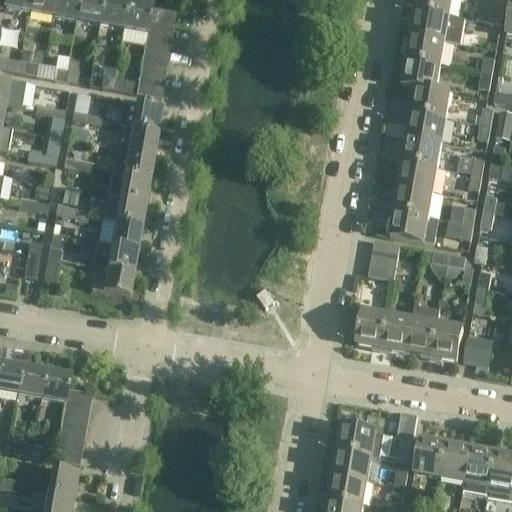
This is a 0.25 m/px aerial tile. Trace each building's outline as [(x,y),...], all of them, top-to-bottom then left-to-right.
[(28,17),(30,0),(6,0),(4,13),(28,17)] [(30,0),(28,17),(52,21),(55,0),(30,0)] [(55,0),(52,21),(76,25),(79,0),(55,0)] [(89,0),(79,0),(76,25),(99,29),(104,2),(89,0)] [(417,0),(416,14),(450,20),(453,0),(417,0)] [(481,0),(477,25),(488,27),(493,2),(482,0),(481,0)] [(104,2),(99,29),(123,33),(128,7),(104,2)] [(493,2),(488,27),(501,29),(505,4),(493,2)] [(128,7),(123,33),(146,37),(147,37),(149,27),(152,11),(128,7)] [(465,23),(450,20),(416,14),(411,39),(445,45),(461,48),(465,23)] [(147,37),(146,37),(146,39),(171,43),(173,31),(149,27),(147,37)] [(144,51),(169,55),(171,43),(146,39),(144,51)] [(407,63),(441,69),(445,45),(411,39),(407,63)] [(144,51),(142,63),(167,67),(169,55),(144,51)] [(0,75),(25,79),(27,67),(0,62),(0,75)] [(484,62),(482,77),(492,78),(495,63),(484,62)] [(142,63),(140,75),(165,80),(167,67),(142,63)] [(402,90),(416,93),(416,92),(417,92),(417,91),(437,95),(441,69),(407,63),(402,90)] [(38,69),(27,67),(25,79),(36,81),(38,69)] [(55,72),(53,84),(65,86),(67,74),(55,72)] [(67,74),(65,86),(77,88),(79,76),(67,74)] [(163,92),(165,80),(140,75),(138,88),(163,92)] [(482,77),(479,93),(489,95),(492,78),(482,77)] [(102,80),(100,92),(112,95),(115,82),(102,80)] [(115,82),(112,95),(124,96),(126,84),(115,82)] [(0,83),(0,108),(6,110),(22,112),(26,88),(0,83)] [(163,92),(138,88),(136,99),(161,103),(163,92)] [(416,93),(412,115),(446,121),(451,97),(437,95),(417,91),(417,92),(416,92),(416,93)] [(123,105),(118,130),(131,132),(158,137),(162,112),(136,107),(123,105)] [(36,110),(35,119),(50,122),(52,113),(36,110)] [(52,113),(50,122),(64,124),(66,115),(52,113)] [(483,113),(481,127),(491,129),(494,115),(486,113),(483,113)] [(412,115),(408,140),(442,146),(446,121),(412,115)] [(501,116),(498,132),(508,134),(511,118),(501,116)] [(72,125),(86,128),(86,127),(87,119),(73,117),(72,125)] [(87,119),(86,128),(100,130),(102,122),(87,119)] [(481,127),(478,144),(488,146),(491,129),(481,127)] [(0,132),(0,156),(7,158),(11,134),(2,133),(0,132)] [(127,155),(154,160),(158,137),(131,132),(127,155)] [(408,140),(403,165),(438,171),(442,146),(408,140)] [(495,151),(492,166),(503,168),(505,153),(495,151)] [(116,153),(112,177),(123,179),(150,183),(154,160),(127,155),(116,153)] [(29,156),(27,166),(42,168),(43,159),(29,156)] [(43,159),(42,168),(56,171),(57,162),(43,159)] [(475,162),(472,177),(482,179),(485,164),(475,162)] [(65,163),(63,173),(77,175),(79,165),(65,163)] [(79,165),(77,175),(92,178),(94,168),(79,165)] [(403,165),(399,190),(433,196),(438,171),(403,165)] [(492,166),(489,183),(500,185),(503,168),(492,166)] [(111,177),(107,200),(119,202),(146,206),(150,183),(123,179),(111,177)] [(472,177),(469,194),(480,196),(482,179),(472,177)] [(433,196),(399,190),(395,215),(429,221),(433,196)] [(486,200),(483,216),(494,218),(497,202),(486,200)] [(115,225),(142,230),(146,206),(119,202),(115,225)] [(20,204),(18,213),(33,216),(35,207),(20,204)] [(35,207),(33,216),(47,219),(49,210),(35,207)] [(57,210),(55,219),(69,222),(71,213),(57,210)] [(466,212),(463,227),(474,229),(476,214),(466,212)] [(71,213),(69,222),(85,225),(86,215),(71,213)] [(395,215),(390,242),(424,248),(434,249),(439,222),(429,221),(395,215)] [(483,216),(480,232),(492,234),(494,218),(483,216)] [(101,223),(96,246),(111,249),(111,248),(137,253),(142,230),(115,225),(101,223)] [(463,227),(460,244),(471,246),(474,229),(463,227)] [(28,258),(40,260),(42,249),(30,246),(28,258)] [(96,246),(93,270),(95,270),(107,272),(133,277),(137,253),(111,248),(111,249),(96,246)] [(375,246),(373,256),(398,261),(400,251),(375,246)] [(50,250),(48,261),(60,264),(62,252),(50,250)] [(477,251),(474,267),(482,268),(486,269),(489,252),(477,251)] [(373,256),(371,267),(396,272),(398,261),(373,256)] [(434,257),(432,268),(449,270),(451,259),(434,257)] [(36,284),(40,260),(28,258),(24,282),(36,284)] [(451,259),(449,270),(464,273),(466,262),(451,259)] [(60,264),(48,261),(43,285),(56,288),(60,264)] [(396,272),(371,267),(369,281),(394,285),(396,272)] [(93,281),(91,294),(103,296),(129,301),(133,277),(107,272),(95,270),(93,270),(91,281),(93,281)] [(480,277),(478,292),(489,294),(492,279),(480,277)] [(478,292),(475,308),(486,310),(489,294),(478,292)] [(432,362),(438,328),(441,315),(416,311),(413,324),(407,358),(432,362)] [(382,353),(388,319),(353,313),(349,334),(359,336),(357,349),(382,353)] [(413,324),(388,319),(382,353),(407,358),(413,324)] [(457,367),(463,332),(438,328),(432,362),(457,367)] [(465,368),(477,370),(481,344),(469,342),(465,368)] [(493,346),(481,344),(477,370),(488,372),(493,346)] [(0,395),(17,398),(22,372),(0,367),(0,395)] [(46,376),(22,372),(17,398),(41,403),(46,376)] [(65,406),(67,394),(70,380),(46,376),(41,403),(65,407),(65,406)] [(65,406),(90,410),(92,398),(67,394),(65,406)] [(65,406),(65,407),(63,417),(87,422),(90,410),(65,406)] [(63,417),(61,429),(85,434),(87,422),(63,417)] [(402,418),(398,440),(401,440),(414,442),(418,420),(402,418)] [(61,429),(59,441),(83,446),(85,434),(61,429)] [(338,455),(372,461),(372,460),(380,462),(384,439),(376,438),(377,436),(342,430),(338,455)] [(409,468),(414,442),(401,440),(397,465),(409,468)] [(59,441),(57,453),(81,457),(83,446),(59,441)] [(415,478),(440,482),(446,448),(421,444),(415,478)] [(21,448),(19,459),(30,461),(32,449),(21,448)] [(440,482),(464,487),(470,452),(446,448),(440,482)] [(32,449),(30,461),(43,464),(45,451),(32,449)] [(462,499),(487,503),(495,457),(470,452),(464,487),(462,499)] [(81,457),(57,453),(54,466),(79,470),(81,457)] [(372,461),(338,455),(334,480),(368,486),(372,461)] [(511,459),(495,457),(487,503),(511,507),(511,459)] [(51,473),(46,497),(73,502),(78,478),(51,473)] [(397,475),(394,490),(405,492),(408,477),(397,475)] [(368,486),(334,480),(329,505),(364,511),(368,486)] [(4,485),(3,495),(18,497),(20,488),(4,485)] [(394,490),(391,507),(402,509),(405,492),(394,490)] [(43,511),(71,511),(73,502),(46,497),(43,511)]
